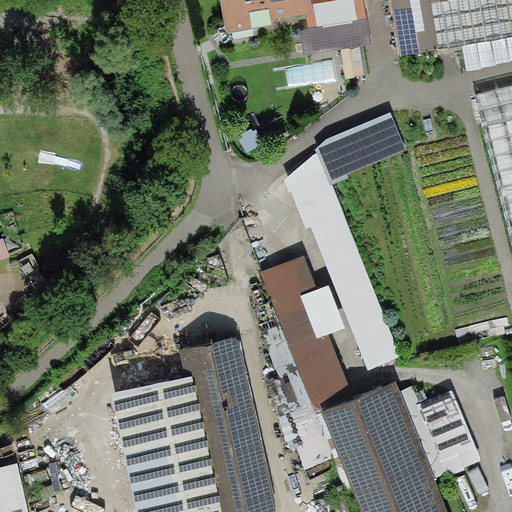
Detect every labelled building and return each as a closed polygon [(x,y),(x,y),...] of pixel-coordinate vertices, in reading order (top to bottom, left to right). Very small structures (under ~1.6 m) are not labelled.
[(225,0),(228,19),(308,11),(309,20),(367,14),(365,0),(225,0)] [(511,0),(394,0),(401,43),(511,24),(511,0)] [(511,82),(471,92),(511,261),(511,82)] [(229,331),(185,343),(231,511),(245,511),(276,504),(229,331)] [(204,511),(166,374),(107,390),(141,511),(204,511)] [(444,511),(395,385),(323,412),(361,511),(444,511)] [(23,511),(10,463),(0,466),(0,511),(23,511)]
